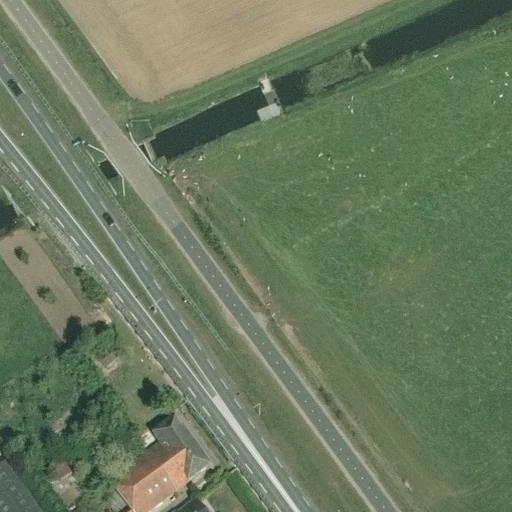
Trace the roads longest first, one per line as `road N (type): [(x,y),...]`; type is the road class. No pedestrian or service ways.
road 1 (unclassified): [(384,511),(10,0)]
road 2 (primary): [(286,497),(0,72)]
road 3 (primary): [(0,140),(286,497)]
